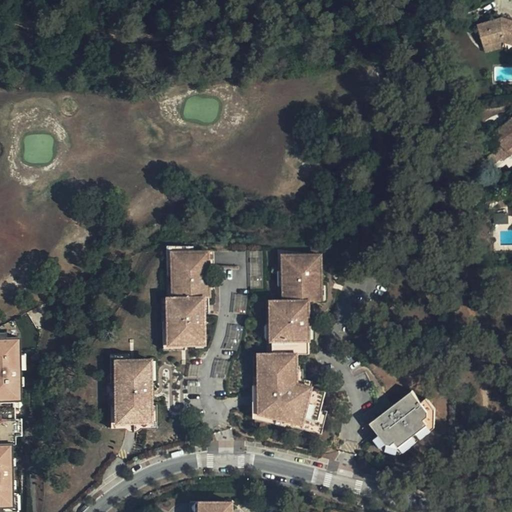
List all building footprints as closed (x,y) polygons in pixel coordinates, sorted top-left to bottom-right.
[(478,26),(484,46),(502,42),(502,43),(504,44),(511,46),(511,22),(501,19),(501,20),(478,26)] [(502,42),(484,46),(486,53),(502,49),(504,44),(502,43),(502,42)] [(511,121),(511,123),(511,124),(511,125),(504,131),(502,129),(495,135),(497,139),(492,144),(495,148),(498,152),(504,147),(507,151),(511,147),(511,121)] [(511,125),(511,124),(511,123),(502,129),(504,131),(511,125)] [(511,155),(511,147),(507,151),(504,147),(498,152),(503,159),(505,161),(511,155)] [(492,157),(498,152),(495,148),(489,152),(492,157)] [(494,166),(503,159),(498,152),(492,157),(491,162),(494,166)] [(194,351),(194,344),(174,345),(173,300),(178,300),(177,254),(197,254),(197,247),(168,247),(169,300),(165,300),(166,352),(194,351)] [(307,251),(279,251),(281,302),(267,302),(267,357),(256,357),(255,402),(255,421),(323,435),(328,413),(324,412),(328,393),(301,385),(301,357),(311,357),(311,339),(311,323),(310,304),(320,304),(320,291),(323,291),(323,286),(323,255),(307,255),(307,251)] [(197,254),(177,254),(178,300),(173,300),(174,345),(194,344),(208,344),(208,314),(203,315),(203,306),(208,307),(208,300),(213,299),(213,291),(208,291),(208,283),(211,283),(211,253),(197,254)] [(10,477),(10,465),(3,465),(3,459),(10,458),(9,444),(14,444),(14,436),(14,425),(7,426),(6,419),(13,419),(13,399),(18,398),(17,385),(10,385),(10,379),(17,378),(17,369),(16,354),(16,339),(3,340),(0,339),(0,505),(11,505),(11,494),(11,489),(10,477)] [(160,405),(154,406),(154,421),(120,421),(119,361),(132,361),(132,354),(110,354),(111,429),(132,429),(160,428),(160,405)] [(132,361),(119,361),(120,421),(154,421),(154,406),(154,399),(149,399),(148,391),(153,391),(153,360),(132,361)] [(367,421),(375,435),(380,444),(394,447),(425,422),(426,418),(417,403),(409,390),(367,421)] [(380,444),(375,435),(369,439),(378,449),(396,453),(430,427),(432,408),(424,397),(417,403),(426,418),(425,422),(394,447),(380,444)] [(0,511),(18,511),(17,494),(11,494),(11,505),(0,505),(0,511)] [(232,511),(232,503),(190,502),(190,504),(190,509),(190,511),(232,511)]
